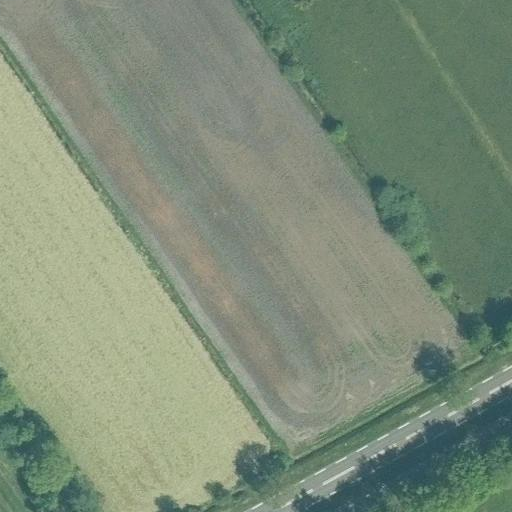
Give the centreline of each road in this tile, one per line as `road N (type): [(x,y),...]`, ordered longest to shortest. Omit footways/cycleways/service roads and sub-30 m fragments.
road 1 (primary): [(511,378),(270,511)]
road 2 (unclassified): [(350,511),(511,423)]
